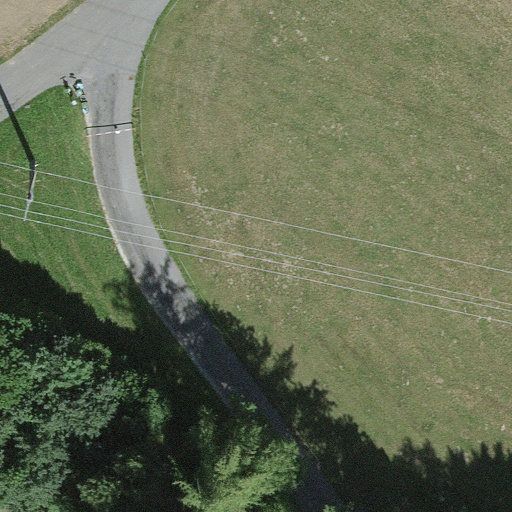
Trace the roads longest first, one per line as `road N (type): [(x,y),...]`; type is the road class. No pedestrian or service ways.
road 1 (track): [(314,511),(120,212),(109,120),(134,0)]
road 2 (residential): [(0,82),(126,0)]
